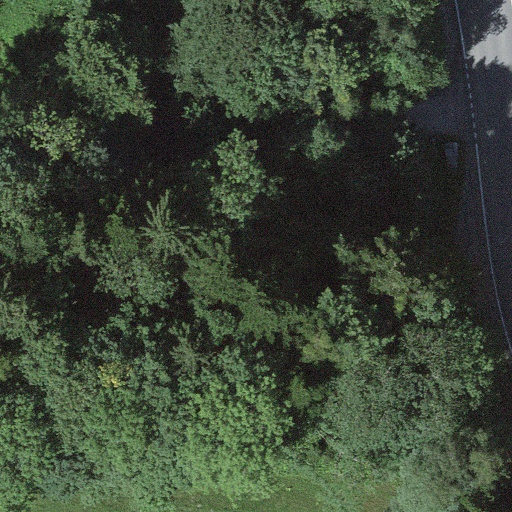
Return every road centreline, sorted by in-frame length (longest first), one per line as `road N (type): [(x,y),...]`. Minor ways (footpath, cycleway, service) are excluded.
road 1 (track): [(497,110),(237,147),(0,89)]
road 2 (tertiary): [(511,240),(479,0)]
